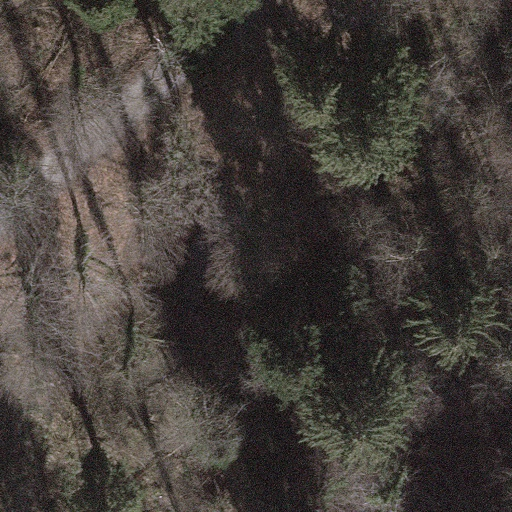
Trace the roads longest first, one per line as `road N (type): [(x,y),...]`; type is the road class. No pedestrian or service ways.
road 1 (track): [(0,511),(31,371),(248,79),(279,0)]
road 2 (track): [(0,219),(266,0)]
